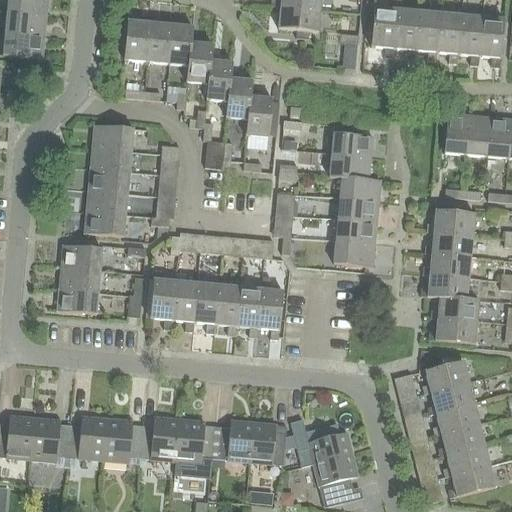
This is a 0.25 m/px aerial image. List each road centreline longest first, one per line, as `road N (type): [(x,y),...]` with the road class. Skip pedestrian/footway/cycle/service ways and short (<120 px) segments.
road 1 (residential): [(13,349),(363,387),(396,511)]
road 2 (residential): [(13,349),(8,324),(26,147),(74,96),(87,0)]
